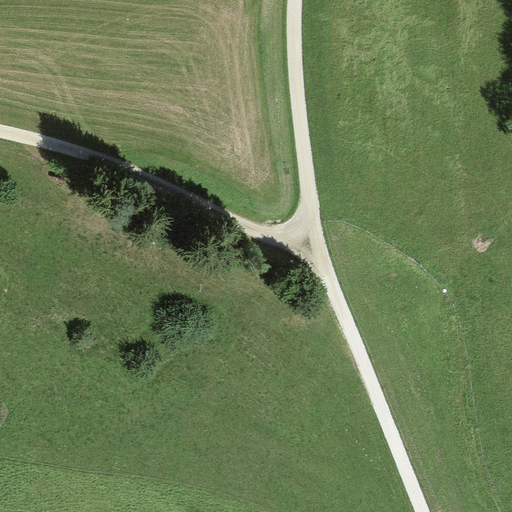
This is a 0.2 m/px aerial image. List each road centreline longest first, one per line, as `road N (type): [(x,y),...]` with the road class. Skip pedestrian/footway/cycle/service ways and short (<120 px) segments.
road 1 (track): [(417,511),(315,246),(296,121),(290,0)]
road 2 (track): [(315,246),(269,237),(95,158),(0,132)]
